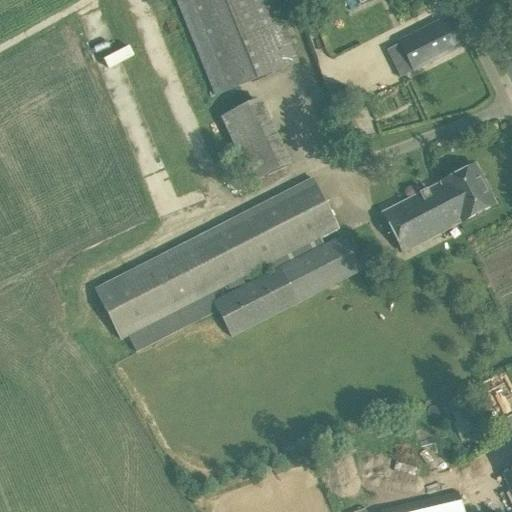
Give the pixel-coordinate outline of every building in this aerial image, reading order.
[(217,16),(207,21),(211,29),(221,24),(217,16)] [(221,24),(211,29),(215,36),(220,34),(242,77),(266,64),(244,21),(225,31),(221,24)] [(440,22),(400,42),(415,72),(455,52),(452,46),(465,39),(456,22),(443,29),(440,22)] [(215,36),(196,46),(219,89),(242,77),(220,34),(215,36)] [(170,40),(160,45),(164,53),(174,48),(170,40)] [(178,55),(173,58),(195,101),(219,89),(196,46),(178,55)] [(168,60),(148,70),(171,113),(195,101),(173,58),(178,55),(174,48),(164,53),(168,60)] [(376,64),(380,76),(404,69),(401,56),(376,64)] [(251,91),(219,106),(251,172),(283,156),(251,91)] [(127,108),(92,126),(102,145),(94,150),(106,173),(131,160),(124,147),(142,138),(127,108)] [(131,160),(106,173),(118,197),(126,192),(137,212),(171,193),(155,164),(138,173),(131,160)] [(475,166),(383,214),(403,253),(495,205),(475,166)] [(242,178),(227,186),(231,194),(246,187),(242,178)] [(246,187),(231,194),(235,202),(250,194),(246,187)] [(250,194),(235,202),(239,209),(253,202),(250,194)] [(253,202),(239,209),(244,219),(259,212),(253,202)] [(203,226),(172,242),(176,248),(185,265),(215,250),(203,226)] [(176,248),(159,256),(177,291),(193,283),(194,282),(185,265),(176,248)] [(215,250),(185,265),(194,282),(193,283),(196,289),(227,273),(215,250)] [(159,256),(142,265),(160,299),(177,291),(159,256)] [(126,274),(125,274),(134,291),(143,308),(160,299),(142,265),(126,274)] [(123,268),(85,287),(97,310),(134,291),(125,274),(126,274),(123,268)] [(134,291),(97,310),(109,334),(147,314),(143,308),(134,291)] [(257,310),(232,323),(265,387),(290,374),(300,394),(331,378),(308,334),(277,350),(257,310)] [(478,388),(447,402),(468,447),(498,433),(478,388)] [(455,476),(432,485),(436,495),(459,486),(455,476)] [(463,511),(459,493),(422,502),(381,511),(380,511),(463,511)]
